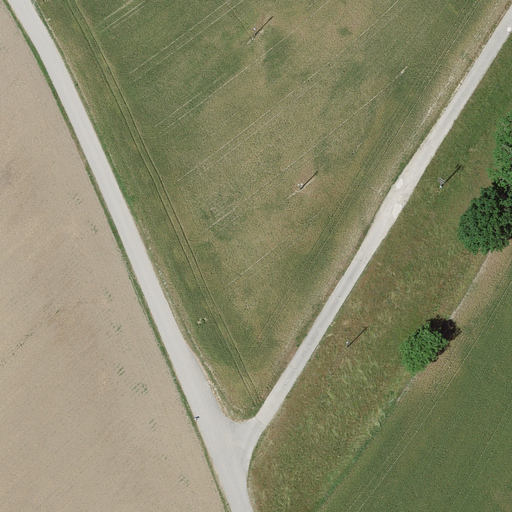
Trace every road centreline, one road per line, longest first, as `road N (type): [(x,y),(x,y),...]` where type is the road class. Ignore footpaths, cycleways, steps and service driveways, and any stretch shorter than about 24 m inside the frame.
road 1 (unclassified): [(246,511),(235,467),(16,0)]
road 2 (track): [(235,467),(511,24)]
